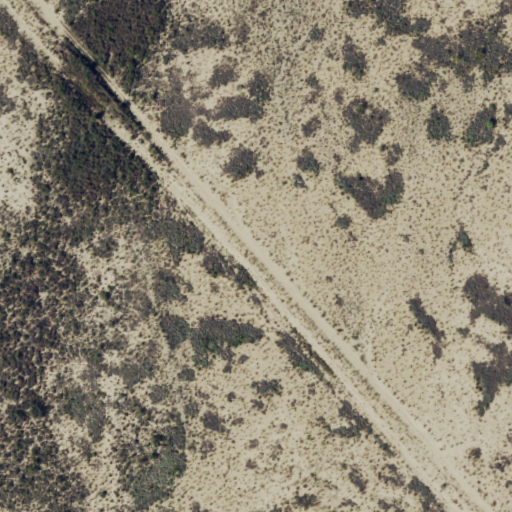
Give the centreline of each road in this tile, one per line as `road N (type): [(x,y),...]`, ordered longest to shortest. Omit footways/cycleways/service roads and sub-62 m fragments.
road 1 (track): [(33,0),(395,409),(434,434)]
road 2 (track): [(468,511),(439,479),(434,434),(493,369),(511,326)]
